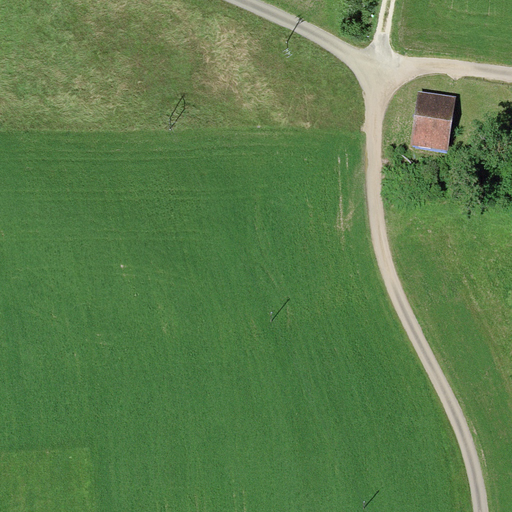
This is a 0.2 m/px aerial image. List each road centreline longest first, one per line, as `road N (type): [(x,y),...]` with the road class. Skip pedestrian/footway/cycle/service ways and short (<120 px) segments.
road 1 (unclassified): [(480,511),(458,418),(381,245),(375,73)]
road 2 (unclassified): [(241,0),(375,73)]
road 3 (unclassified): [(375,73),(511,76)]
